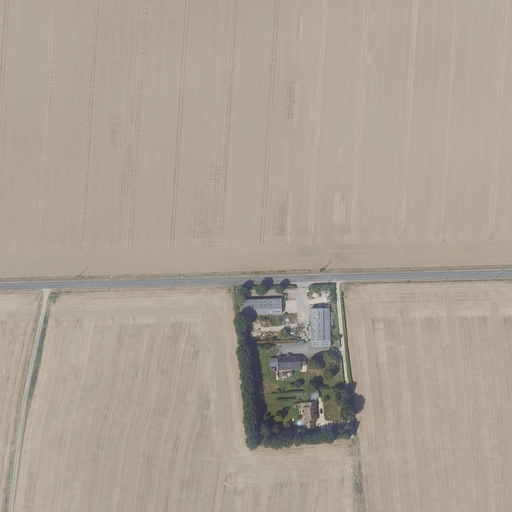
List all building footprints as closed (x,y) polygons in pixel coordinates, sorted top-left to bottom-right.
[(262,300),(244,300),(244,315),(282,314),(282,299),(269,300),(262,300)] [(330,308),(310,309),(312,348),(331,347),(331,328),(330,313),(330,308)] [(301,356),(278,357),(278,371),(302,370),(301,356)] [(312,400),(320,397),(317,391),(310,394),(312,400)] [(317,402),(306,403),(306,407),(304,408),(305,416),(306,416),(307,420),(306,420),(306,425),(315,424),(315,420),(317,419),(317,415),(315,415),(315,413),(316,413),(316,406),(317,406),(317,402)]
